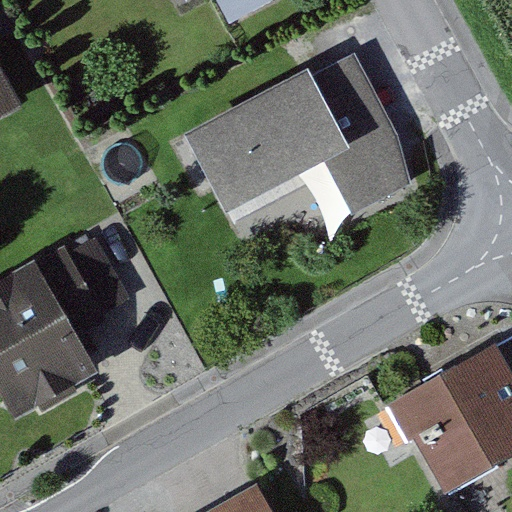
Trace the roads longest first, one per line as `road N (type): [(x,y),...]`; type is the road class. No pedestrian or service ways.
road 1 (residential): [(46,511),(511,247)]
road 2 (residential): [(402,0),(511,199)]
